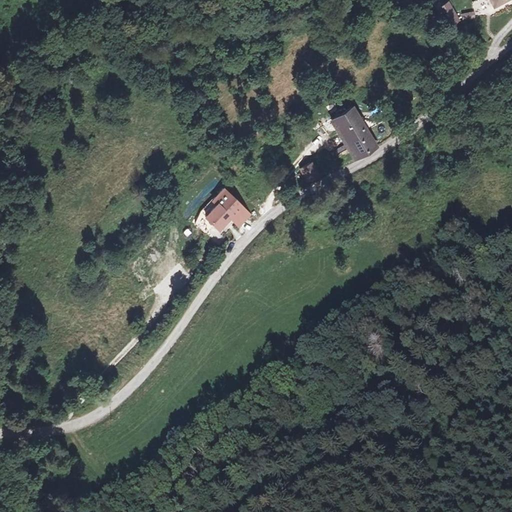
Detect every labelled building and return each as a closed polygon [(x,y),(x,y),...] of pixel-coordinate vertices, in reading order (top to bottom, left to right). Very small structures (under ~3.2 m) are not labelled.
[(457,0),(447,7),(453,16),(457,15),(460,20),(468,16),(457,0)] [(365,157),(383,144),(357,109),(340,121),(365,157)] [(317,181),(332,169),(320,154),(301,166),(310,178),(313,175),(317,181)] [(237,194),(208,222),(223,235),(238,220),(248,228),(259,216),(237,194)] [(89,489),(85,465),(68,467),(71,491),(89,489)]
